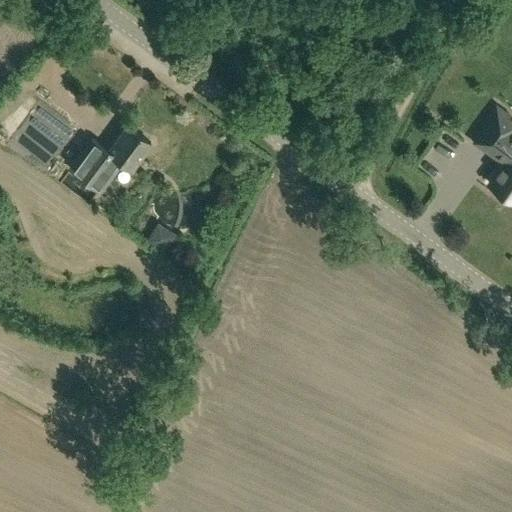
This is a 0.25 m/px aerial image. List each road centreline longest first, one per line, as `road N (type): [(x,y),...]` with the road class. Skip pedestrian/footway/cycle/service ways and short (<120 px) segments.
road 1 (unclassified): [(89,0),(358,196)]
road 2 (track): [(358,196),(458,0)]
road 3 (unclassified): [(511,307),(358,196)]
